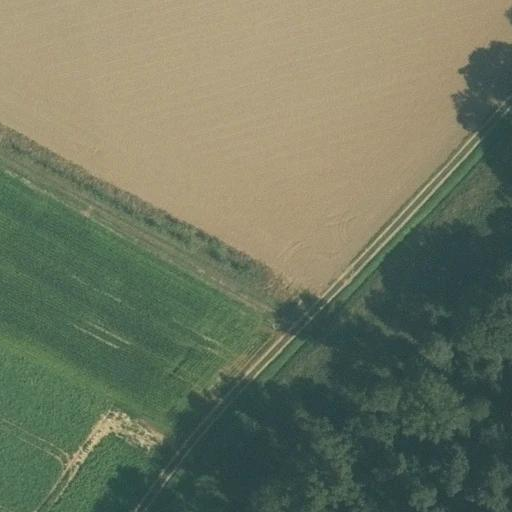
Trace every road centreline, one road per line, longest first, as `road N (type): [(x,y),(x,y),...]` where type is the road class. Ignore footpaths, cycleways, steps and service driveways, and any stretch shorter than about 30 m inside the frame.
road 1 (track): [(142,511),(176,462),(511,112)]
road 2 (track): [(0,174),(301,334)]
